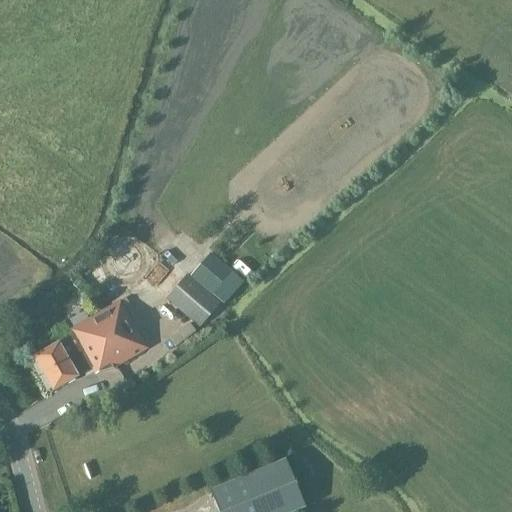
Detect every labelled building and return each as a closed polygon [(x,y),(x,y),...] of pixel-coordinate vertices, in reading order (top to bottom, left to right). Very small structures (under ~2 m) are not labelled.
[(209,292),(224,305),(244,282),(229,270),(209,292)] [(186,277),(166,301),(199,329),(220,305),(186,277)] [(69,361),(59,344),(34,359),(53,391),(78,377),(92,369),(96,377),(112,369),(113,370),(148,349),(134,325),(121,302),(69,330),(73,337),(62,344),(71,360),(69,361)] [(241,425),(202,448),(210,461),(248,437),(241,425)] [(119,427),(68,445),(83,489),(134,471),(119,427)] [(218,511),(289,511),(305,506),(286,460),(210,491),(218,511)]
